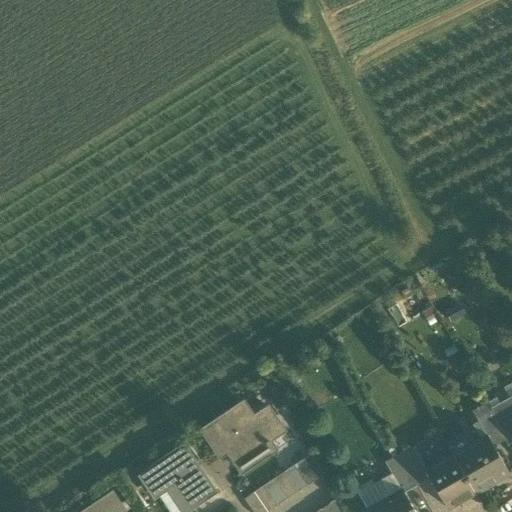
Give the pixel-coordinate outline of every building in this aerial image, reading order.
[(460,303),(444,312),(450,323),(466,314),(460,303)] [(511,382),(503,387),(509,398),(511,396),(511,382)] [(490,409),(491,410),(507,439),(511,435),(511,415),(504,401),(490,409)] [(228,451),(241,471),(274,450),(265,438),(281,427),(268,408),(254,417),(244,403),(203,430),(220,457),(228,451)] [(494,447),(507,439),(491,410),(476,419),(486,436),(487,436),(494,447)] [(265,438),(274,450),(289,439),(281,427),(265,438)] [(486,436),(454,455),(475,493),(509,474),(494,447),(487,436),(486,436)] [(168,488),(184,511),(185,511),(215,492),(184,445),(153,466),(154,467),(141,477),(155,498),(168,488)] [(414,446),(398,455),(416,486),(430,478),(426,470),(427,470),(414,446)] [(312,453),(294,465),(307,485),(323,474),(312,453)] [(404,493),(416,486),(398,455),(385,463),(392,475),(402,492),(403,491),(404,493)] [(448,509),(475,493),(454,455),(427,470),(426,470),(430,478),(433,482),(448,509)] [(294,465),(284,472),(298,492),(307,485),(294,465)] [(284,472),(274,479),(288,499),(298,492),(284,472)] [(356,490),(368,511),(402,492),(392,475),(374,485),(372,481),(356,490)] [(274,479),(264,485),(278,505),(288,499),(274,479)] [(264,485),(254,492),(267,511),(278,505),(264,485)] [(127,511),(113,490),(80,511),(127,511)] [(403,491),(402,492),(368,511),(414,511),(404,493),(403,491)] [(253,511),(267,511),(254,492),(244,499),(253,511)] [(342,511),(336,499),(320,511),(342,511)]
